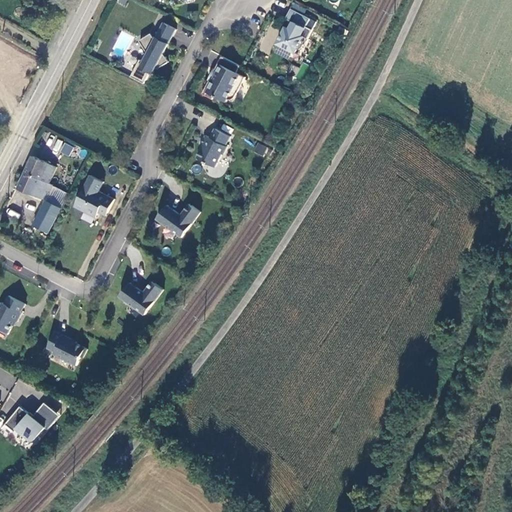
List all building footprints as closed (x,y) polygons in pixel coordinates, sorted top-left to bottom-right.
[(311,15),(292,5),(287,15),(294,18),(291,25),(289,24),(288,24),(286,25),(285,26),(278,40),(296,49),(298,45),(300,46),(303,44),(305,41),(305,38),(303,36),(304,33),(308,35),(313,26),(307,22),(311,15)] [(157,37),(153,31),(141,38),(149,51),(142,65),(155,71),(158,65),(159,67),(171,60),(165,51),(178,27),(165,21),(157,37)] [(242,63),(223,54),(216,68),(219,70),(215,78),(212,76),(203,92),(214,98),(216,94),(227,100),(232,90),(238,93),(247,75),(238,70),(242,63)] [(212,135),(207,133),(203,142),(205,143),(199,155),(217,165),(223,151),(225,152),(229,144),(227,143),(232,134),(217,126),(212,135)] [(57,139),(52,150),(69,157),(73,146),(57,139)] [(258,142),(253,151),(264,157),(269,148),(258,142)] [(43,198),(46,190),(57,167),(33,156),(19,188),(36,195),(43,198)] [(57,167),(46,190),(51,193),(57,180),(60,181),(65,171),(57,167)] [(104,192),(100,190),(105,181),(92,174),(76,206),(86,211),(87,208),(99,214),(100,211),(101,208),(109,212),(116,198),(108,194),(107,195),(103,193),(104,192)] [(34,226),(49,233),(61,207),(47,199),(34,226)] [(165,206),(156,221),(183,237),(199,210),(188,203),(180,216),(165,206)] [(87,208),(86,211),(97,216),(99,214),(87,208)] [(131,280),(120,293),(144,313),(164,289),(154,280),(145,291),(131,280)] [(22,312),(26,304),(9,296),(5,304),(3,303),(0,308),(0,328),(1,329),(0,331),(9,335),(13,325),(15,321),(17,322),(18,322),(23,313),(22,312)] [(72,342),(73,340),(57,332),(48,349),(56,353),(55,355),(77,367),(82,358),(84,359),(88,350),(77,344),(72,342)] [(54,407),(70,421),(77,413),(61,400),(54,407)] [(70,421),(54,407),(43,421),(58,434),(70,421)]
